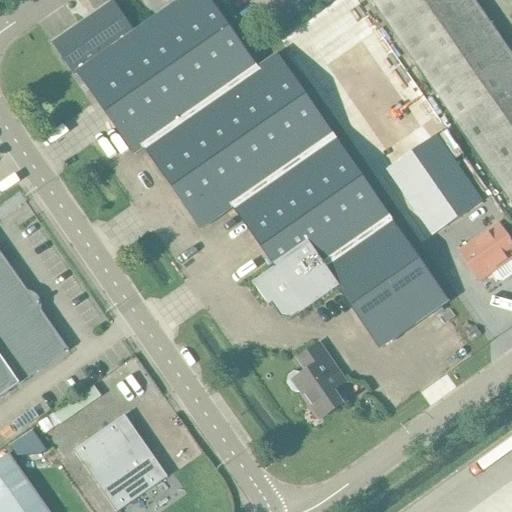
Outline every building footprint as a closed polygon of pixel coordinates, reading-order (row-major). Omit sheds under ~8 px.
[(79,74),(132,151),(255,66),(208,0),(182,0),(134,34),(113,3),(54,44),(76,76),(79,74)] [(371,0),(511,203),(511,55),(473,0),(371,0)] [(146,149),(202,230),(334,139),(277,56),(257,70),(255,66),(132,151),(136,156),(146,149)] [(433,237),(483,203),(436,136),(387,171),(433,237)] [(334,139),(235,208),(277,269),(253,285),(268,306),(391,221),(334,139)] [(391,221),(268,306),(269,307),(274,304),(286,322),(291,322),(339,289),(381,350),(448,303),(391,221)] [(459,253),(480,282),(492,274),(497,281),(503,281),(511,275),(511,264),(510,262),(511,260),(511,244),(499,225),(459,253)] [(0,399),(69,351),(0,252),(0,399)] [(302,394),(321,421),(348,402),(338,388),(346,383),(320,345),(298,360),(307,373),(304,375),(294,373),(289,377),(287,384),(293,392),(302,394)] [(125,416),(74,452),(115,511),(120,511),(168,478),(125,416)] [(54,429),(47,419),(39,425),(46,435),(54,429)] [(10,444),(19,461),(44,447),(35,431),(10,444)] [(0,461),(0,511),(48,511),(9,455),(0,461)]
